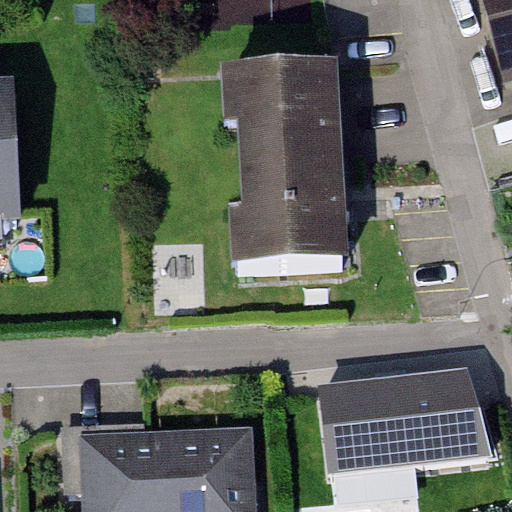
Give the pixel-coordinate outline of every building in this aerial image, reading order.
[(511,0),(489,0),(511,80),(511,0)] [(243,274),(356,268),(346,76),(232,82),(243,274)] [(0,231),(34,230),(28,95),(0,96),(0,231)] [(467,387),(320,406),(330,496),(494,474),(467,387)] [(84,439),(153,437),(153,424),(66,427),(69,502),(86,501),(84,439)] [(86,511),(265,511),(263,433),(153,437),(84,439),(86,501),(86,511)]
